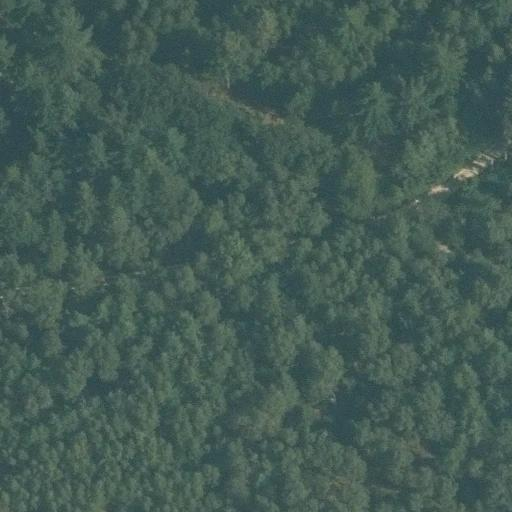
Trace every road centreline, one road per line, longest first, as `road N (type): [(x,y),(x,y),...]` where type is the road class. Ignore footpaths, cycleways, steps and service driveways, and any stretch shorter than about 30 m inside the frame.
road 1 (unknown): [(0,56),(360,219)]
road 2 (unknown): [(0,248),(360,219)]
road 3 (unknown): [(360,219),(511,106)]
road 4 (unknown): [(511,264),(360,219)]
